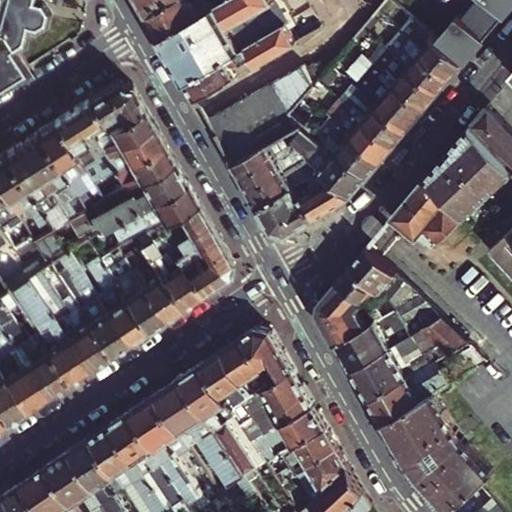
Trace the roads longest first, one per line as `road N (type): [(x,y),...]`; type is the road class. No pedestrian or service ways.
road 1 (residential): [(0,460),(279,276)]
road 2 (residential): [(511,44),(366,214),(279,276)]
road 3 (residential): [(279,276),(138,30)]
road 4 (residential): [(422,511),(279,276)]
road 5 (residential): [(0,119),(138,30)]
